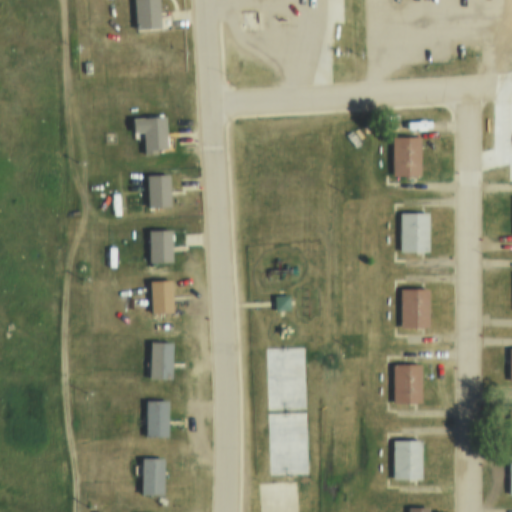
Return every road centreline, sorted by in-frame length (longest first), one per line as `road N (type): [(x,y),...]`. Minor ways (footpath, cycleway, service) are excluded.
road 1 (residential): [(468,511),(470,92),(208,104)]
road 2 (track): [(75,511),(60,389),(66,163),(59,0)]
road 3 (residential): [(223,511),(202,0)]
